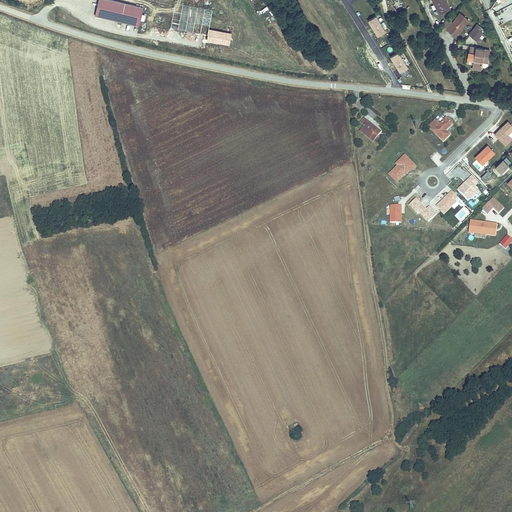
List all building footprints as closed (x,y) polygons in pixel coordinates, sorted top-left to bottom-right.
[(104,0),(97,0),(94,17),(101,18),(104,0)] [(144,7),(112,0),(104,0),(101,18),(109,20),(109,18),(140,25),(144,7)] [(446,0),(432,0),(433,2),(435,2),(438,8),(437,9),(439,13),(450,7),(446,0)] [(447,17),(441,24),(456,36),(468,19),(459,12),(452,21),(447,17)] [(385,29),(375,14),(368,19),(377,34),(385,29)] [(471,32),(468,35),(476,42),(482,35),(479,32),(480,30),(475,26),(471,31),(471,32)] [(470,46),(468,55),(474,56),(473,59),(472,67),(481,69),(482,61),(487,62),(489,49),(470,46)] [(408,65),(398,50),(390,55),(402,74),(408,70),(406,66),(408,65)] [(365,117),(361,122),(365,125),(360,130),(374,141),(382,131),(365,117)] [(436,119),(429,125),(443,139),(450,133),(446,129),(453,123),(447,117),(440,123),(436,119)] [(509,146),(507,144),(511,138),(511,137),(508,134),(511,130),(511,124),(507,119),(493,134),(503,144),(507,148),(509,146)] [(482,164),(495,152),(487,144),(474,156),(482,164)] [(431,158),(434,162),(441,156),(438,152),(431,158)] [(503,162),(495,170),(500,175),(508,167),(503,162)] [(488,170),(481,176),(484,180),(491,174),(488,170)] [(476,193),(474,190),(477,187),(475,184),(479,181),(473,175),(459,188),(468,198),(471,196),(472,197),(476,193)] [(445,213),(457,200),(455,198),(458,196),(453,190),(437,205),(445,213)] [(493,208),(499,214),(504,207),(493,197),(481,209),(487,214),(493,208)] [(473,202),(471,199),(468,203),(473,208),(480,201),(477,199),(473,202)] [(390,205),(390,223),(401,223),(401,205),(390,205)] [(468,234),(495,236),(496,222),(469,220),(468,234)] [(511,239),(507,235),(499,243),(505,249),(511,242),(511,239)]
